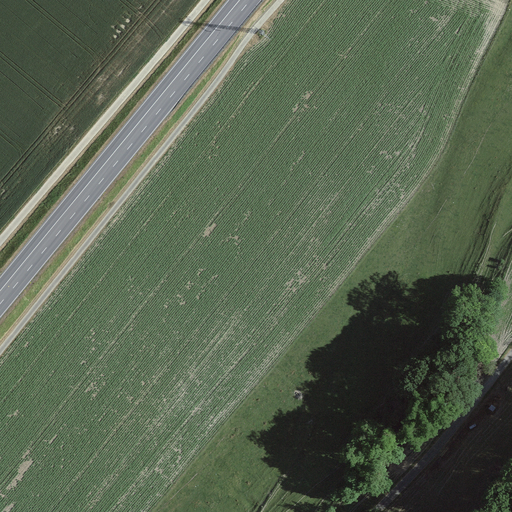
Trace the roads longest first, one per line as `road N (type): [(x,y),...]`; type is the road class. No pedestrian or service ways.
road 1 (track): [(0,350),(281,0)]
road 2 (primary): [(245,0),(0,297)]
road 3 (track): [(0,241),(206,0)]
road 4 (unclassified): [(511,353),(375,511)]
